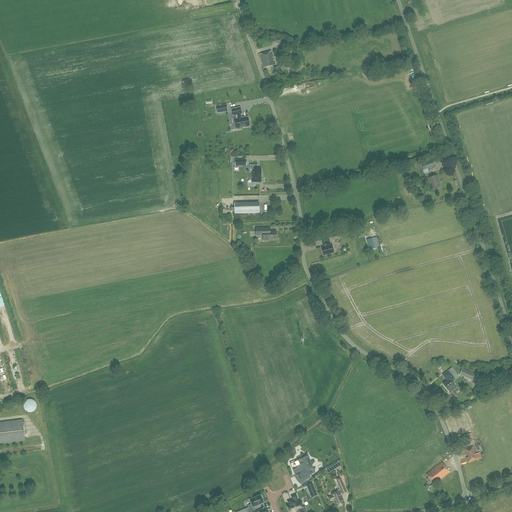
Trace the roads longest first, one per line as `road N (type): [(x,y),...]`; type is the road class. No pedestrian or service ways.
road 1 (unclassified): [(466,498),(425,392),(345,339),(309,275),(285,150),(238,0)]
road 2 (unclassified): [(511,337),(398,0)]
